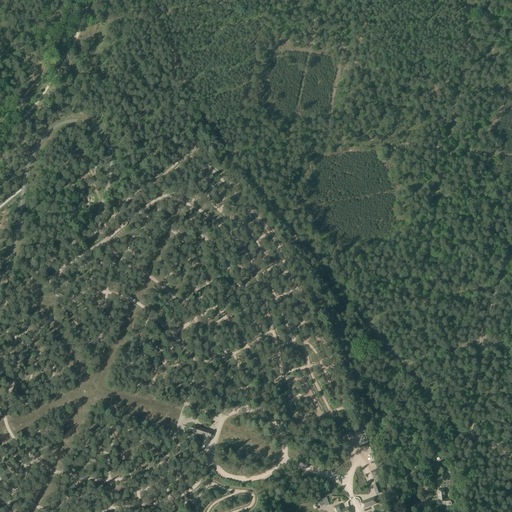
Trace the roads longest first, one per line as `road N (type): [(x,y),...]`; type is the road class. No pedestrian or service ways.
road 1 (track): [(0,278),(34,147),(56,124),(96,125),(109,151),(99,230),(176,294),(223,370),(224,414),(267,412),(279,426),(285,459),(342,481),(357,511)]
road 2 (track): [(153,11),(189,101),(275,212),(453,424),(511,461)]
road 3 (track): [(472,437),(483,321),(511,246)]
road 4 (track): [(285,459),(259,476),(228,476),(212,450),(224,414)]
